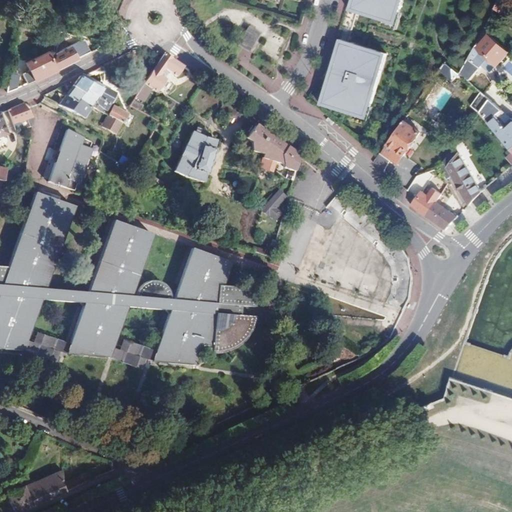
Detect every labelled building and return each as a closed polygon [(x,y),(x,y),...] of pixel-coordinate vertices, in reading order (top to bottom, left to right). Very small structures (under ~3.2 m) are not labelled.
[(347,0),(340,25),(326,71),(317,103),(363,117),(367,106),(371,107),(374,99),(369,98),(382,54),(347,43),(358,8),(393,19),(396,11),(400,12),(402,5),(398,3),(399,0),(347,0)] [(507,0),(497,0),(493,9),(500,14),(507,0)] [(497,21),(489,17),(485,24),(493,27),(497,21)] [(247,23),(235,44),(250,52),(262,31),(247,23)] [(482,30),(475,42),(479,46),(478,47),(497,64),(507,52),(482,30)] [(61,33),(50,32),(48,40),(58,42),(61,33)] [(63,66),(77,59),(70,47),(55,55),(52,65),(55,70),(63,66)] [(19,67),(28,84),(44,76),(55,70),(52,65),(55,55),(44,54),(19,67)] [(176,79),(184,68),(162,54),(144,85),(160,95),(168,83),(166,82),(163,80),(167,73),(171,75),(176,79)] [(458,72),(468,80),(478,67),(467,57),(465,60),(458,72)] [(447,61),(440,71),(453,82),(458,72),(447,61)] [(166,82),(171,75),(167,73),(163,80),(166,82)] [(9,78),(6,93),(16,90),(17,81),(14,81),(14,78),(9,78)] [(66,95),(91,110),(95,105),(99,107),(97,111),(104,115),(116,93),(102,86),(100,90),(79,78),(72,87),(66,95)] [(473,106),(480,112),(490,99),(483,93),(473,106)] [(66,95),(58,106),(84,120),(91,110),(66,95)] [(511,150),(511,134),(511,135),(508,131),(494,116),(497,113),(493,108),(495,104),(490,99),(480,112),(479,113),(480,114),(507,145),(511,150)] [(22,105),(6,111),(11,122),(15,120),(14,117),(23,114),(26,120),(33,118),(28,107),(22,105)] [(126,116),(114,109),(109,117),(122,124),(126,116)] [(380,154),(390,161),(393,163),(398,166),(404,157),(421,133),(404,120),(380,154)] [(295,174),(299,156),(295,153),(291,149),(290,148),(287,152),(282,148),(285,144),(272,135),(258,125),(248,140),(252,143),(254,149),(255,152),(265,156),(264,161),(283,167),(285,170),(295,174)] [(68,131),(60,152),(71,156),(70,159),(66,157),(64,163),(69,164),(67,168),(56,164),(49,183),(76,192),(78,184),(81,185),(85,174),(82,173),(86,161),(89,162),(93,151),(91,150),(94,140),(68,131)] [(217,141),(196,134),(182,176),(204,183),(207,175),(208,175),(217,150),(214,149),(217,141)] [(462,158),(455,148),(440,169),(447,181),(454,177),(468,168),(464,162),(455,168),(462,158)] [(71,156),(60,152),(56,164),(67,168),(69,164),(64,163),(66,157),(70,159),(71,156)] [(417,166),(404,157),(398,166),(408,173),(411,175),(417,167),(417,166)] [(398,166),(393,163),(385,174),(400,184),(408,173),(398,166)] [(511,181),(511,166),(500,177),(508,185),(511,181)] [(431,177),(417,167),(411,175),(425,186),(431,177)] [(471,203),(484,192),(468,168),(454,177),(471,203)] [(409,184),(420,193),(421,191),(432,199),(435,193),(425,186),(411,175),(408,173),(400,184),(405,189),(409,184)] [(2,183),(0,188),(0,189),(10,192),(10,190),(11,185),(2,183)] [(381,303),(406,310),(411,300),(414,281),(410,258),(398,240),(362,210),(336,188),(322,201),(327,206),(386,259),(390,278),(381,303)] [(420,193),(412,204),(427,215),(436,201),(432,199),(421,191),(420,193)] [(436,201),(427,215),(436,222),(446,228),(458,216),(442,205),(445,200),(435,193),(432,199),(436,201)] [(9,268),(0,267),(0,349),(23,351),(27,341),(41,300),(45,289),(75,208),(35,194),(9,268)] [(286,200),(279,194),(263,212),(275,222),(281,215),(276,211),(286,200)] [(283,260),(300,265),(316,221),(299,215),(283,260)] [(94,276),(88,293),(87,306),(84,306),(70,345),(88,346),(88,348),(93,350),(94,347),(113,349),(127,308),(131,297),(153,236),(113,221),(94,276)] [(271,257),(274,249),(266,247),(263,255),(271,257)] [(193,250),(173,302),(170,313),(156,353),(154,358),(152,363),(169,364),(195,366),(202,346),(209,348),(213,348),(217,348),(223,347),(228,346),(233,344),(234,343),(241,336),(244,332),(246,328),(248,323),(249,317),(249,313),(250,308),(255,308),(257,290),(243,288),(224,287),(232,264),(193,250)] [(135,298),(173,302),(172,297),(171,294),(170,292),(169,290),(167,287),(165,285),(161,284),(156,282),(154,282),(151,282),(149,283),(146,284),(143,285),(141,286),(139,288),(137,293),(135,298)] [(88,293),(45,289),(41,300),(84,304),(84,306),(87,306),(88,293)] [(135,298),(131,297),(127,308),(170,313),(173,302),(135,298)] [(27,341),(23,351),(56,362),(60,353),(66,355),(70,345),(37,333),(34,343),(27,341)] [(119,351),(113,349),(110,357),(109,359),(142,370),(145,361),(152,363),(154,358),(156,353),(123,340),(119,351)] [(375,418),(378,426),(396,419),(395,416),(392,417),(390,412),(375,418)] [(0,509),(9,505),(11,511),(21,511),(64,493),(58,478),(59,477),(57,473),(0,498),(0,509)]
